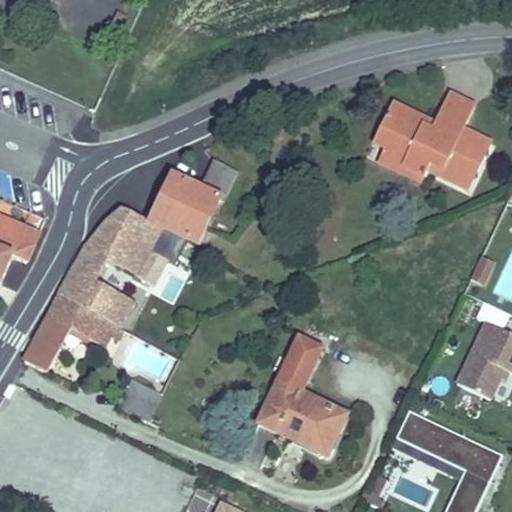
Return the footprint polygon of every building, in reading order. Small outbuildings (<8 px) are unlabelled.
[(407,159),(404,165),(425,176),(428,171),(470,191),(493,144),(464,131),(476,107),(450,95),(435,125),(432,132),(412,122),(415,115),(393,105),(381,130),(393,136),(386,150),(407,159)] [(412,122),(432,132),(435,125),(415,115),(412,122)] [(374,144),(386,150),(393,136),(381,130),(374,144)] [(407,159),(386,150),(380,163),(422,184),(425,176),(404,165),(407,159)] [(173,178),(151,223),(187,240),(197,245),(205,228),(219,200),(224,202),(238,173),(214,162),(201,190),(173,178)] [(89,247),(61,296),(122,328),(136,303),(103,286),(95,282),(108,259),(116,263),(138,275),(136,278),(155,288),(167,263),(175,266),(187,240),(151,223),(124,209),(105,225),(89,247)] [(0,285),(1,286),(13,258),(27,264),(40,235),(0,218),(0,285)] [(330,288),(315,320),(405,363),(455,258),(428,246),(376,269),(359,286),(348,281),(330,288)] [(494,264),(482,258),(472,281),(484,287),(494,264)] [(116,263),(108,259),(95,282),(103,286),(116,263)] [(213,278),(191,267),(178,293),(199,304),(213,278)] [(61,296),(25,362),(47,374),(70,335),(72,330),(88,339),(105,348),(111,336),(119,341),(124,330),(122,329),(122,328),(61,296)] [(504,330),(510,316),(484,304),(478,318),(504,330)] [(491,401),(501,379),(505,371),(509,373),(511,374),(511,335),(488,324),(459,385),(491,401)] [(88,339),(72,330),(70,335),(86,343),(88,339)] [(322,350),(300,340),(259,424),(291,439),(293,440),(295,439),(296,437),(297,436),(325,450),(334,430),(339,433),(347,416),(301,394),(322,350)] [(152,392),(132,382),(119,408),(149,423),(155,410),(146,406),(152,392)] [(162,397),(152,392),(146,406),(155,410),(162,397)] [(461,482),(446,511),(476,511),(492,481),(493,462),(500,463),(503,457),(410,413),(397,440),(465,473),(461,482)] [(339,433),(334,430),(325,450),(297,436),(296,437),(295,439),(293,440),(291,439),(327,457),(339,433)] [(461,482),(465,473),(397,440),(392,450),(461,482)] [(492,481),(500,463),(493,462),(492,481)] [(375,478),(366,504),(379,509),(388,482),(375,478)] [(213,511),(216,506),(195,497),(187,511),(213,511)]
